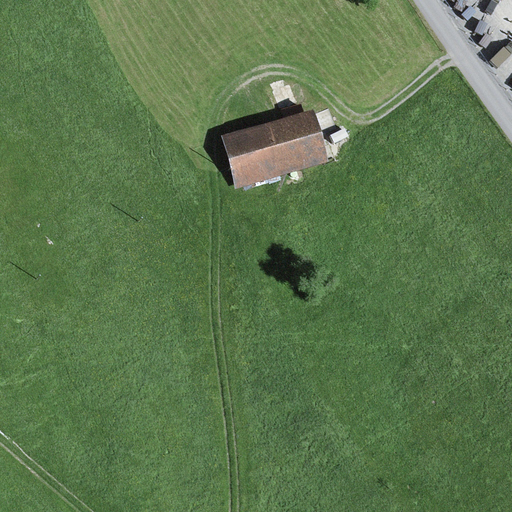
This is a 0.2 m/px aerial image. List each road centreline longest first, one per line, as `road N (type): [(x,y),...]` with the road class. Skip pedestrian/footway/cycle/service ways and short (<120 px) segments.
road 1 (track): [(462,52),(421,87),(359,119),(297,71),(278,68),(238,80),(215,114),(215,294),(235,511)]
road 2 (unclassified): [(511,124),(427,0)]
